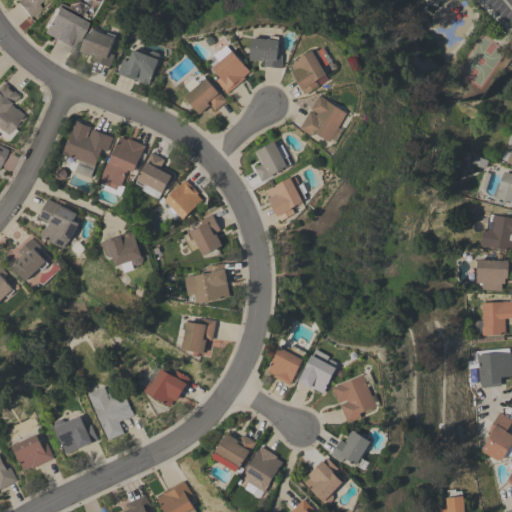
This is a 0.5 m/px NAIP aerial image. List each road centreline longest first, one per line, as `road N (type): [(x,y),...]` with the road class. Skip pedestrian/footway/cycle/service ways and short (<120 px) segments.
road 1 (residential): [(0,28),(19,53),(69,88),(161,124),(211,157),(243,209),(258,261),(257,313),(230,391),(184,439),(36,511)]
road 2 (residential): [(69,88),(0,218)]
